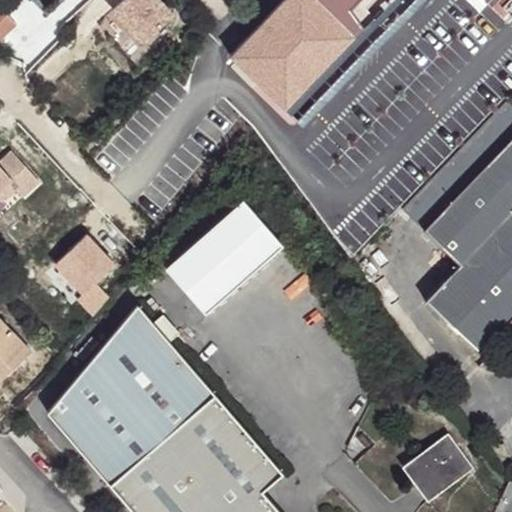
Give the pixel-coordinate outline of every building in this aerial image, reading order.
[(287,0),(231,58),(282,117),(393,0),(287,0)] [(0,41),(17,25),(0,7),(0,41)] [(511,210),(511,103),(508,100),(402,209),(460,265),(425,301),(485,360),(511,332),(511,210)] [(11,151),(0,161),(0,167),(4,172),(18,159),(11,151)] [(0,191),(9,183),(15,190),(22,198),(39,182),(18,159),(4,172),(0,167),(0,191)] [(9,183),(0,191),(0,203),(15,190),(9,183)] [(245,202),(167,271),(207,316),(282,247),(245,202)] [(47,412),(133,511),(280,511),(263,492),(284,473),(171,342),(154,323),(138,304),(47,412)] [(164,314),(154,323),(171,342),(180,334),(164,314)] [(0,381),(32,352),(0,318),(0,381)] [(448,433),(402,467),(428,502),(467,473),(462,466),(469,461),(448,433)] [(474,468),(469,461),(462,466),(467,473),(474,468)]
